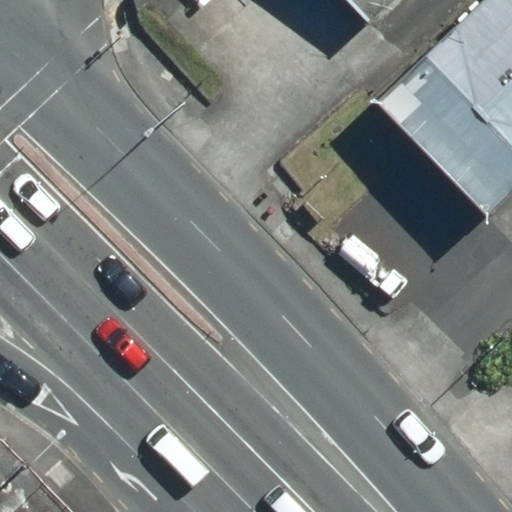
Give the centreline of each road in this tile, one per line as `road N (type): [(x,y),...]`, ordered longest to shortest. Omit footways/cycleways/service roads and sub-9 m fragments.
road 1 (primary): [(0,51),(407,459),(435,511)]
road 2 (primary): [(195,396),(0,186)]
road 3 (primary): [(195,396),(0,350)]
road 4 (primary): [(311,511),(195,396)]
